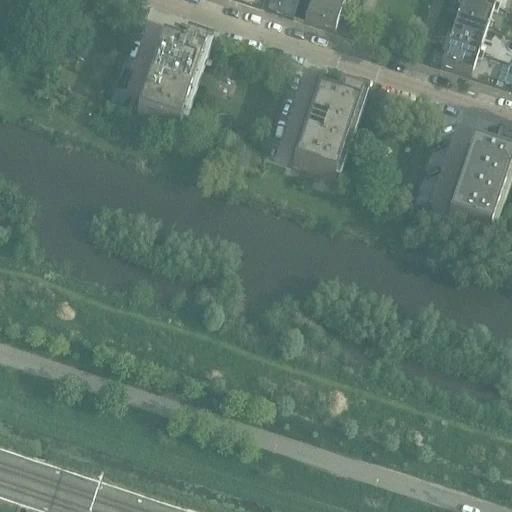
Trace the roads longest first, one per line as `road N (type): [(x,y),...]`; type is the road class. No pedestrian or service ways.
road 1 (unclassified): [(492,511),(0,349)]
road 2 (residential): [(318,54),(478,108)]
road 3 (residential): [(159,1),(318,54)]
